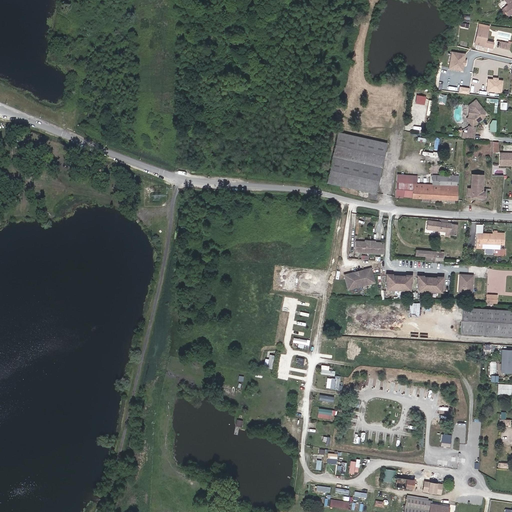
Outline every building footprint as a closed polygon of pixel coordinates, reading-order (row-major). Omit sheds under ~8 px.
[(502,9),(507,16),(511,11),(511,0),(504,0),(508,4),(502,9)] [(491,48),(492,43),(485,41),(488,30),(477,28),(474,43),(478,44),(487,47),(491,48)] [(511,44),(501,42),(500,48),(510,50),(511,44)] [(485,53),(487,47),(478,44),(476,51),(485,53)] [(460,71),(463,54),(451,52),(448,69),(460,71)] [(501,92),(502,80),(497,80),(492,79),(487,79),(486,91),(501,92)] [(446,104),(448,95),(440,93),(438,102),(446,104)] [(417,94),(416,103),(426,104),(427,95),(417,94)] [(471,108),(473,111),(473,115),(469,118),(466,120),(471,126),(483,117),(481,115),(481,113),(484,111),(475,100),(468,105),(471,108)] [(462,128),(461,138),(471,139),(472,128),(462,128)] [(364,160),(381,162),(386,142),(337,131),(326,181),(359,188),(364,160)] [(511,163),(511,152),(501,151),(500,163),(506,164),(506,163),(511,163)] [(374,192),(381,162),(364,160),(359,188),(374,192)] [(483,170),(472,170),(471,189),(467,188),(467,195),(470,195),(470,197),(483,198),(484,196),(484,195),(484,194),(484,193),(483,193),(482,192),(483,170)] [(432,183),(428,183),(409,181),(408,181),(395,181),(394,196),(402,197),(402,195),(456,198),(456,184),(455,184),(455,179),(457,179),(457,174),(454,174),(453,177),(433,175),(432,183)] [(409,181),(428,183),(429,175),(409,174),(408,181),(409,181)] [(442,223),(428,220),(426,229),(445,232),(444,236),(448,237),(449,234),(455,235),(456,225),(450,224),(450,220),(442,219),(442,223)] [(504,234),(492,234),(477,233),(476,247),(482,247),(482,243),(503,243),(504,234)] [(357,239),(356,250),(384,252),(384,241),(380,240),(380,242),(375,242),(375,239),(366,238),(366,242),(361,241),(361,239),(357,239)] [(353,270),(345,272),(349,286),(375,279),(371,266),(363,268),(364,269),(354,272),(353,270)] [(393,274),(389,274),(388,280),(387,288),(410,290),(411,282),(412,275),(407,275),(393,274)] [(463,275),(461,292),(471,293),(472,276),(463,275)] [(441,292),(441,284),(442,277),(437,277),(424,276),(419,276),(418,282),(418,290),(441,292)] [(495,303),(496,296),(486,295),(485,303),(495,303)] [(511,335),(511,310),(462,308),(461,332),(511,335)] [(305,347),(305,344),(310,345),(310,340),(294,337),(294,342),(300,343),(299,346),(305,347)] [(357,360),(358,345),(353,345),(353,349),(349,349),(348,359),(357,360)] [(511,372),(511,348),(503,348),(502,372),(511,372)] [(266,368),(274,368),(275,354),(271,354),(270,358),(266,358),(266,368)] [(299,357),(297,364),(304,366),(306,358),(299,357)] [(330,369),(330,365),(322,365),(322,373),(336,374),(336,370),(330,369)] [(341,389),(342,376),(335,375),(335,378),(328,377),(327,388),(341,389)] [(510,385),(499,384),(499,393),(504,393),(505,390),(510,390),(510,385)] [(333,414),(336,415),(337,410),(319,408),(318,417),(332,419),(333,414)] [(452,435),(443,434),(441,446),(451,447),(452,435)] [(328,452),(327,463),(337,464),(338,453),(328,452)] [(355,474),(356,471),(359,471),(361,459),(357,458),(357,461),(351,460),(348,473),(355,474)] [(384,481),(393,482),(395,470),(386,468),(384,481)] [(395,486),(412,489),(413,480),(396,477),(395,486)] [(423,490),(440,493),(441,484),(424,482),(423,490)] [(330,496),(329,503),(348,506),(349,499),(330,496)] [(431,501),(406,497),(403,511),(447,511),(448,507),(431,504),(431,501)]
